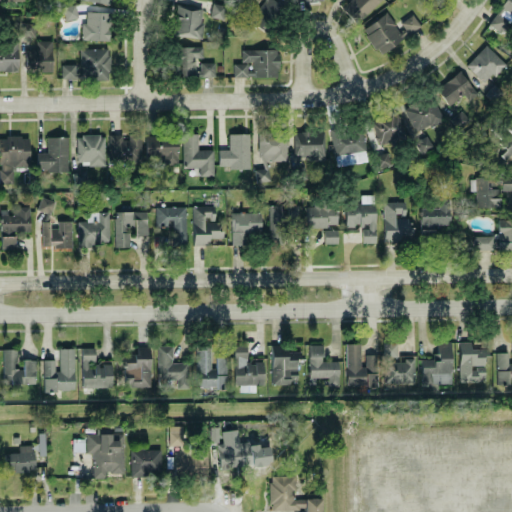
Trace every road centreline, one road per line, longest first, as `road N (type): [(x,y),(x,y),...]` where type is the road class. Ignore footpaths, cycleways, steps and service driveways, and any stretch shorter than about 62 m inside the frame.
road 1 (secondary): [(511,272),(0,283)]
road 2 (secondary): [(0,313),(511,304)]
road 3 (residential): [(476,0),(429,53),(396,74),(333,94),(0,101)]
road 4 (residential): [(218,511),(0,509)]
road 5 (residential): [(300,97),(301,46),(312,19),(334,31),(354,89)]
